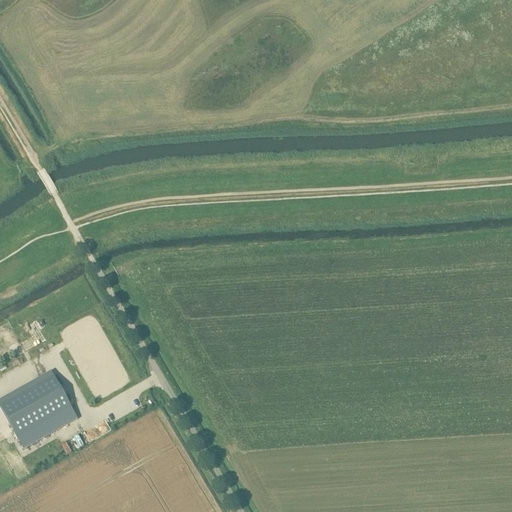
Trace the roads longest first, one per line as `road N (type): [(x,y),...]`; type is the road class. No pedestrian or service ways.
road 1 (unknown): [(511,177),(147,200),(71,225)]
road 2 (track): [(239,511),(38,167)]
